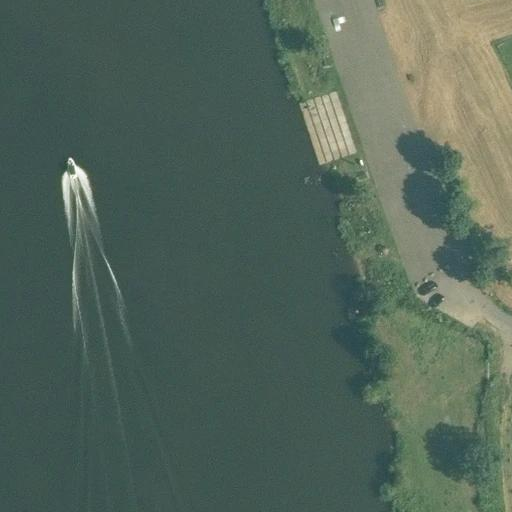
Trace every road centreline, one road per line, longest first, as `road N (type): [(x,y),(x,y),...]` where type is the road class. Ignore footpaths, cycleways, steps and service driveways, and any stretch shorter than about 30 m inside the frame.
road 1 (track): [(426,0),(511,170)]
road 2 (track): [(427,146),(437,76),(451,45),(511,15)]
